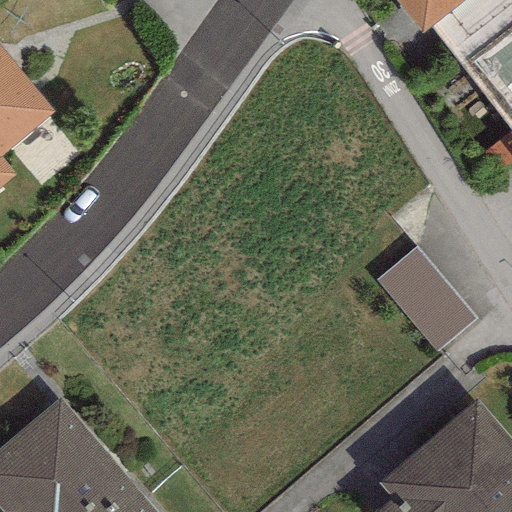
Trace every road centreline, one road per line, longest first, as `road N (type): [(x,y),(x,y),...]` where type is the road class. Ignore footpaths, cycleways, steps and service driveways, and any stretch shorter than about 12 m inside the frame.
road 1 (tertiary): [(0,308),(111,196),(262,0)]
road 2 (unclassified): [(511,272),(319,0)]
